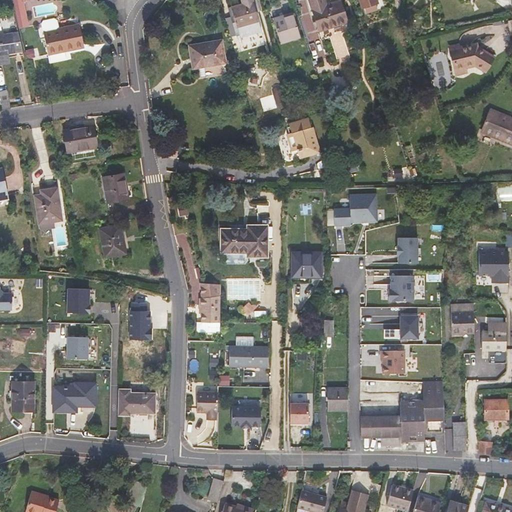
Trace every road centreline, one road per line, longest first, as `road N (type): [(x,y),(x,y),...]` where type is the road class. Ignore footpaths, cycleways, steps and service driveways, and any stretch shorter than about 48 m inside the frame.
road 1 (residential): [(143,102),(178,303),(173,456)]
road 2 (residential): [(511,468),(173,456)]
road 3 (residential): [(173,456),(44,442),(0,452)]
road 4 (residential): [(143,102),(0,121)]
